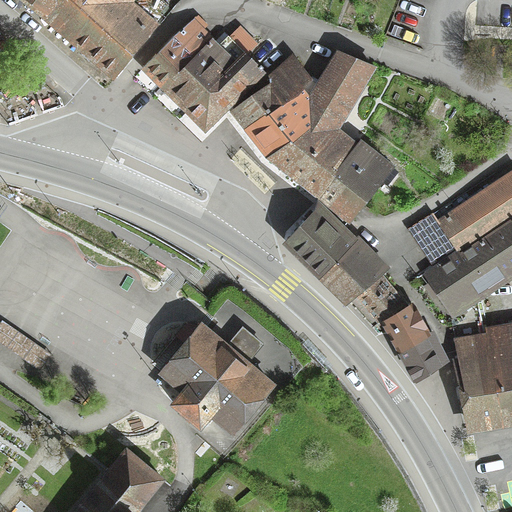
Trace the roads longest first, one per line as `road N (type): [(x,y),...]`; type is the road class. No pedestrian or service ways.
road 1 (primary): [(65,169),(154,201),(250,258),(345,339),(440,474)]
road 2 (residential): [(100,106),(178,19),(206,4),(232,3),(511,104)]
road 3 (residential): [(0,15),(100,106)]
